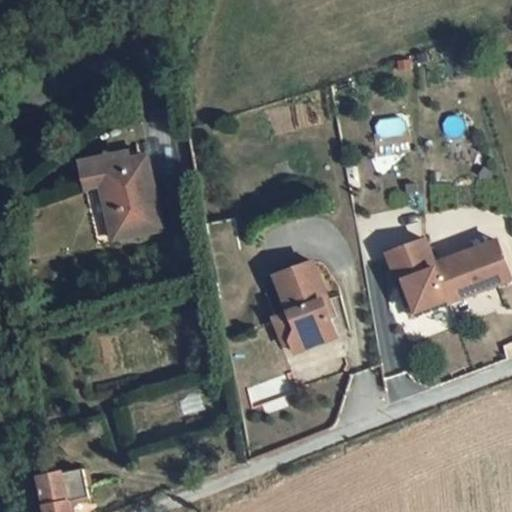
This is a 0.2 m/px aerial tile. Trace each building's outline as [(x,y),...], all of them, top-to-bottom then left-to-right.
[(139,152),(108,158),(110,166),(140,159),(139,152)] [(108,158),(81,164),(87,189),(103,186),(114,240),(163,229),(147,158),(140,159),(110,166),(108,158)] [(428,242),(390,257),(413,320),(511,282),(511,276),(500,244),(437,267),(428,242)] [(314,264),(276,277),(290,314),(297,331),(291,343),(296,354),(337,339),(330,319),(324,303),(329,302),(314,264)] [(329,302),(324,303),(330,319),(335,317),(329,302)] [(290,314),(276,319),(285,345),(291,343),(297,331),(290,314)] [(68,414),(31,425),(35,438),(71,427),(68,414)] [(66,475),(41,479),(46,506),(47,511),(70,511),(68,501),(90,497),(85,470),(66,475)]
